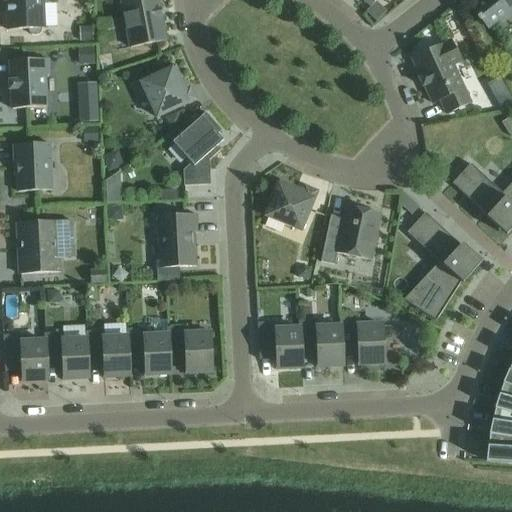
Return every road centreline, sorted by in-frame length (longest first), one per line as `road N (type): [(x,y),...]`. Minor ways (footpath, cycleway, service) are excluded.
road 1 (residential): [(243,414),(234,178),(270,134)]
road 2 (residential): [(270,134),(346,169),(392,157),(402,120),(368,51)]
road 3 (residential): [(0,428),(243,414)]
road 4 (residential): [(243,414),(451,403)]
road 5 (residential): [(195,0),(195,25),(216,75),(270,134)]
road 6 (residential): [(451,403),(480,336),(511,290)]
